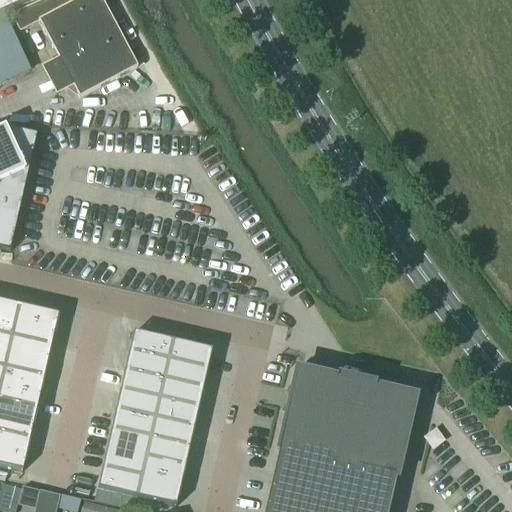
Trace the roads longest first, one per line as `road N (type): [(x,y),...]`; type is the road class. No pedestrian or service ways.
road 1 (primary): [(511,392),(351,175),(246,0)]
road 2 (unclassified): [(0,279),(251,336)]
